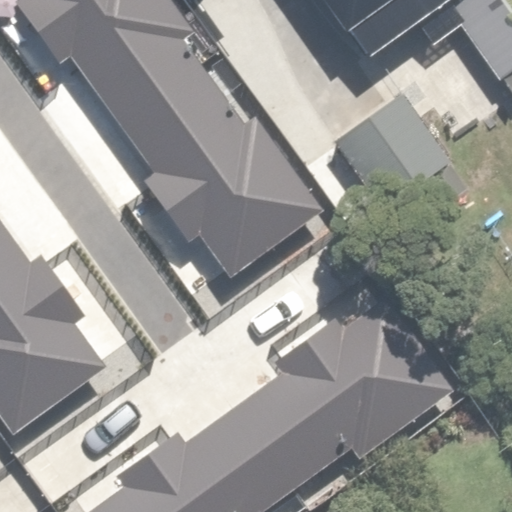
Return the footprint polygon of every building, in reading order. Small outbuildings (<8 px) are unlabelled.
[(166,121),(85,0),(39,0),(0,26),(0,65),(77,180),(166,121)] [(283,0),(325,62),(419,0),(435,0),(484,73),(511,54),(511,5),(508,0),(283,0)] [(442,160),(394,98),(337,142),(385,204),(442,160)] [(252,124),(188,166),(256,270),(320,228),(252,124)] [(0,436),(0,511),(22,511),(45,495),(0,436)]
